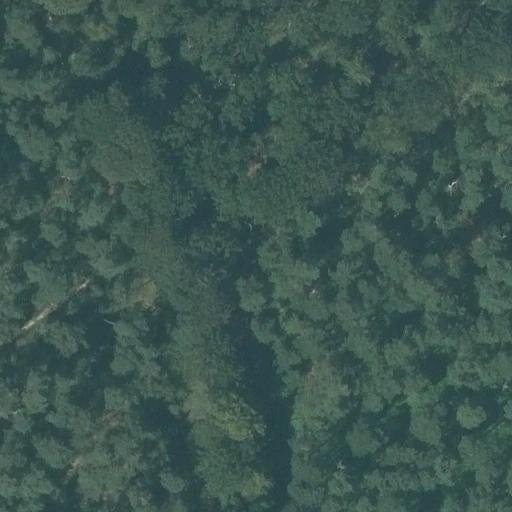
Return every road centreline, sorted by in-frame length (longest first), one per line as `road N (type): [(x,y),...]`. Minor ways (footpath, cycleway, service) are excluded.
road 1 (track): [(0,346),(484,0)]
road 2 (track): [(60,29),(137,250)]
